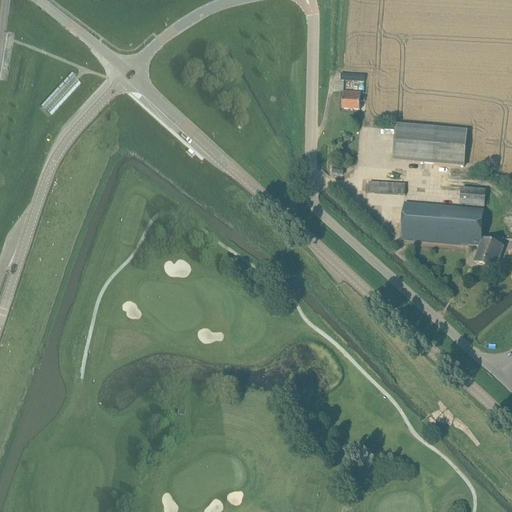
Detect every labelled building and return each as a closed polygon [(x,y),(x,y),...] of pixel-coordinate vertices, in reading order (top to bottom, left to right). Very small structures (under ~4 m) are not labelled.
[(342,111),(360,112),(361,103),(361,98),(361,94),(343,94),(342,111)] [(396,126),(393,162),(464,168),(467,132),(396,126)] [(405,186),(370,184),(369,194),(404,196),(405,186)] [(461,206),(485,206),(486,192),(462,191),(461,206)] [(504,248),(500,247),(503,241),(493,237),(491,243),(483,240),(484,233),(485,208),(406,204),(403,241),(482,248),(475,264),(495,272),(504,248)]
